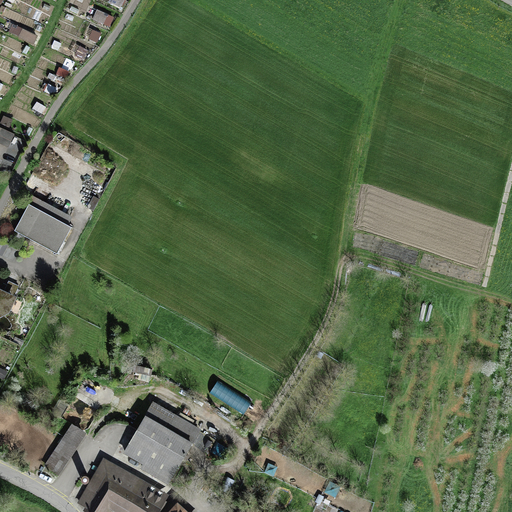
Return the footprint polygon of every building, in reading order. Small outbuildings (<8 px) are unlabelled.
[(121,8),(124,0),(109,0),(108,3),(111,4),(111,5),(120,10),(120,8),(121,8)] [(110,27),(114,18),(97,10),(92,20),(110,27)] [(34,45),(38,37),(13,24),(9,33),(34,45)] [(89,40),(97,43),(101,34),(93,31),(89,40)] [(68,80),(71,73),(59,68),(56,75),(68,80)] [(56,88),(49,84),(48,86),(44,84),(41,89),(46,92),(45,93),(52,96),(56,88)] [(0,144),(8,148),(14,134),(0,127),(0,144)] [(14,231),(57,254),(71,227),(29,204),(14,231)] [(0,314),(2,313),(7,309),(13,298),(3,293),(4,291),(0,289),(0,314)] [(153,404),(125,452),(144,463),(142,467),(168,482),(198,431),(153,404)] [(73,425),(47,465),(58,473),(71,453),(69,451),(82,431),(73,425)] [(148,491),(150,487),(104,461),(80,503),(89,509),(87,511),(100,511),(107,502),(124,511),(154,511),(162,499),(148,491)]
